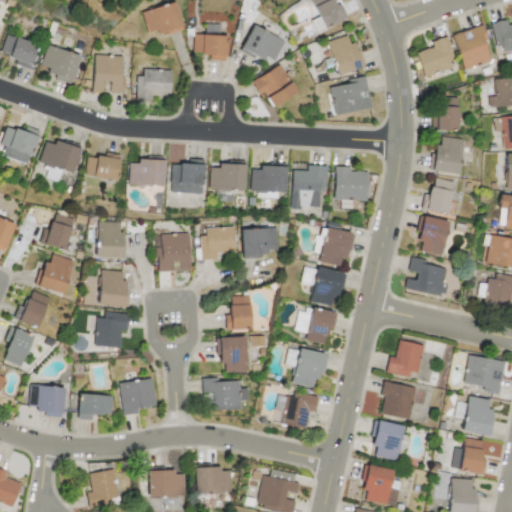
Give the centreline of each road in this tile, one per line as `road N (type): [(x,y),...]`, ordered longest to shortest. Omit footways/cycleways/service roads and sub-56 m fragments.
road 1 (residential): [(369,0),(384,25),(398,87),(398,175),(322,511)]
road 2 (residential): [(399,138),(106,127),(0,88)]
road 3 (residential): [(333,463),(214,437),(43,446),(0,428)]
road 4 (residential): [(176,435),(172,352),(195,332),(188,299),(156,303),(152,332),(172,352)]
road 5 (residential): [(369,308),(511,337)]
road 6 (residential): [(43,446),(32,511),(60,511),(33,507)]
